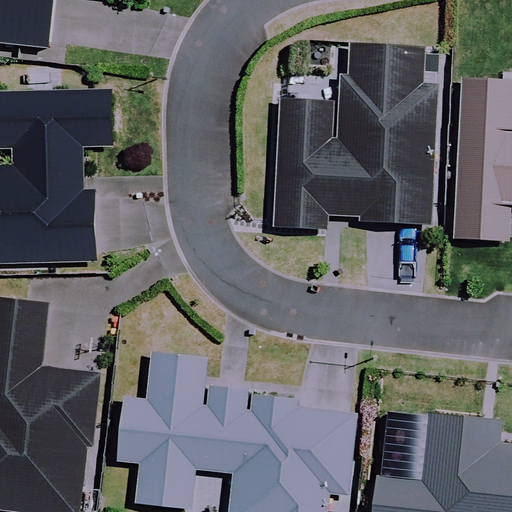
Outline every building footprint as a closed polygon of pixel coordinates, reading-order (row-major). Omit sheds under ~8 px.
[(0,0),(0,49),(43,54),(49,0),(0,0)] [(421,87),(423,51),(346,47),(344,78),(337,78),(332,143),(330,143),(331,105),(277,102),(268,233),(325,235),(325,220),(355,222),(355,226),(428,229),(435,88),(421,87)] [(511,84),(458,81),(449,243),(506,246),(508,212),(511,211),(511,84)] [(8,168),(0,168),(0,268),(94,266),(92,193),(80,194),(79,152),(110,151),(108,92),(0,95),(0,154),(8,154),(8,168)] [(0,511),(76,511),(84,450),(89,451),(99,376),(39,369),(46,308),(0,302),(0,511)] [(345,501),(355,418),(295,411),(295,404),(248,399),(246,414),(243,414),(245,394),(205,391),(203,409),(200,408),(205,362),(147,356),(142,404),(119,401),(113,465),(134,468),(131,508),(166,511),(188,511),(193,474),(229,478),(224,511),(325,511),(327,499),(345,501)] [(511,511),(511,448),(496,447),(500,424),(424,416),(424,420),(383,416),(378,480),(372,479),(368,511),(511,511)]
